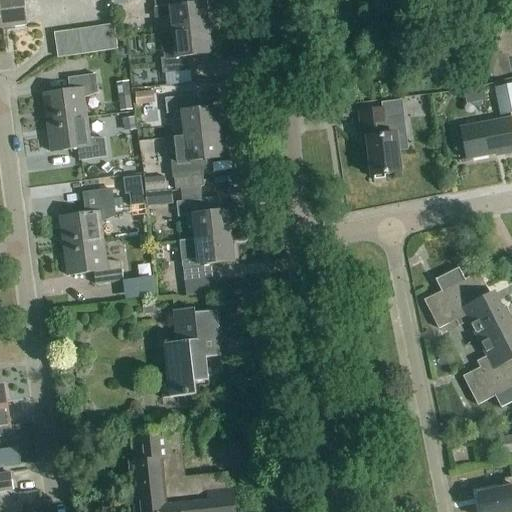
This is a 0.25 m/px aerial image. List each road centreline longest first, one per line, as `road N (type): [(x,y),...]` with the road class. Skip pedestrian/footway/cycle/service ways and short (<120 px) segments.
road 1 (residential): [(445,511),(389,225)]
road 2 (tertiary): [(331,511),(298,241)]
road 3 (residential): [(53,511),(18,246)]
road 4 (tertiary): [(298,241),(273,0)]
road 5 (residential): [(18,246),(0,116)]
road 6 (residential): [(389,225),(511,202)]
